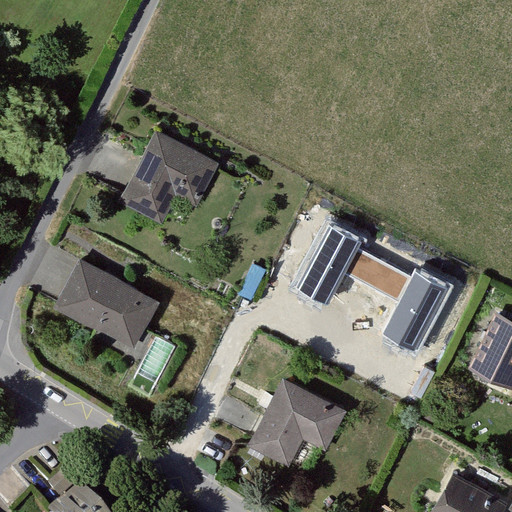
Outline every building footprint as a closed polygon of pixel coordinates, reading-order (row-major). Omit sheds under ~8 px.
[(218,163),(153,130),(118,200),(161,222),(179,187),(200,198),(218,163)] [(360,238),(329,222),(295,286),(326,303),(360,238)] [(157,298),(76,255),(51,303),(132,346),(157,298)] [(448,286),(417,270),(383,334),(414,350),(448,286)] [(511,315),(494,306),(464,367),(509,390),(511,384),(511,315)] [(344,411),(281,375),(243,441),(288,467),(306,436),(323,446),(344,411)] [(501,511),(508,500),(450,468),(425,511),(501,511)] [(97,511),(81,491),(54,511),(97,511)]
